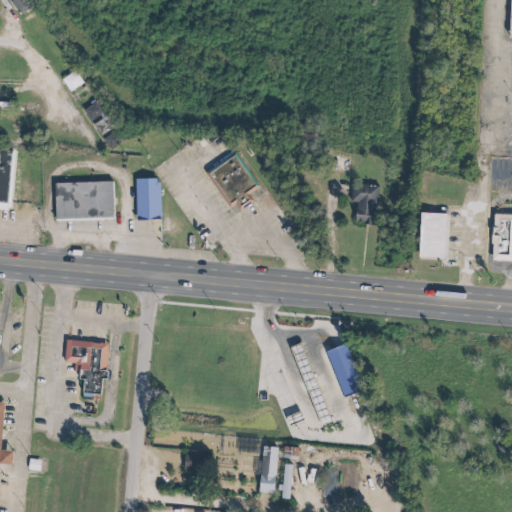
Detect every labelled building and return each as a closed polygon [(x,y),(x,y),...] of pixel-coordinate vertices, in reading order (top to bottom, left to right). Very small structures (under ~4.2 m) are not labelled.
[(9,0),(19,15),(29,9),(23,0),(9,0)] [(95,125),(101,136),(115,127),(109,116),(95,125)] [(105,140),(111,150),(128,139),(121,129),(105,140)] [(0,149),(0,209),(20,211),(26,153),(0,149)] [(218,172),(249,153),(270,183),(238,201),(218,172)] [(146,176),(147,217),(171,217),(170,180),(167,180),(166,176),(146,176)] [(69,183),(70,219),(127,218),(126,182),(69,183)] [(378,187),(353,187),(353,225),(378,225),(378,187)] [(435,209),(433,252),(458,254),(459,232),(460,210),(435,209)] [(507,211),(511,211),(511,260),(503,260),(507,211)] [(418,214),(417,259),(445,259),(446,214),(418,214)] [(0,307),(0,358),(4,359),(8,308),(0,307)] [(289,343),(237,338),(236,358),(246,358),(242,398),(290,403),(293,367),(287,367),(289,343)] [(72,340),(70,362),(81,363),(81,371),(86,372),(85,381),(89,381),(87,398),(105,399),(107,378),(113,379),(114,368),(112,368),(114,344),(72,340)] [(0,399),(17,401),(11,467),(0,465),(0,399)] [(260,494),(275,494),(276,449),(261,448),(260,494)] [(205,452),(184,452),(184,477),(205,477),(205,452)] [(287,500),(293,467),(285,465),(279,499),(287,500)] [(0,511),(0,498),(9,500),(7,511),(0,511)]
